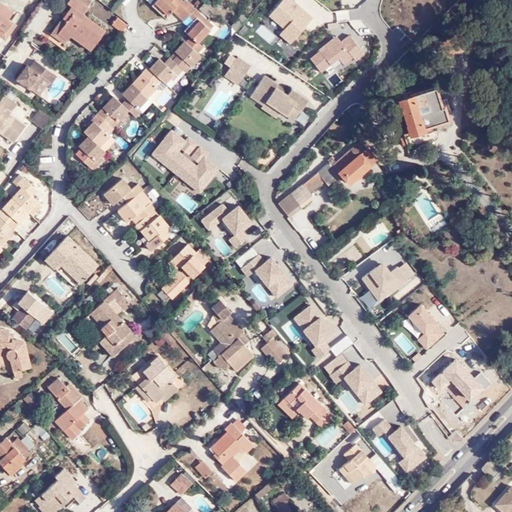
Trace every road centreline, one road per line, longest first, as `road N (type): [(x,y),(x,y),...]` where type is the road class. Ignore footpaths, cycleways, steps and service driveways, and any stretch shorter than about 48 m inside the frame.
road 1 (secondary): [(511,404),(410,511)]
road 2 (secondary): [(428,511),(511,421)]
